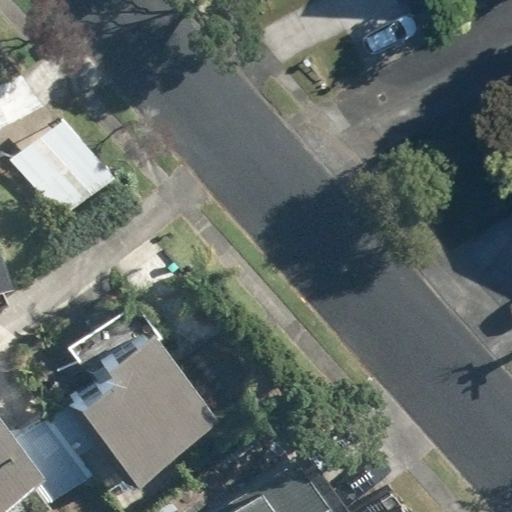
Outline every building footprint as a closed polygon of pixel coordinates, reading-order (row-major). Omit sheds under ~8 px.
[(111,170),(52,115),(8,163),(67,217),(111,170)] [(225,321),(145,232),(112,262),(192,351),(225,321)] [(122,479),(211,413),(146,327),(98,363),(106,375),(66,404),(122,479)] [(0,503),(40,473),(0,419),(0,503)] [(207,511),(332,511),(294,454),(207,511)]
